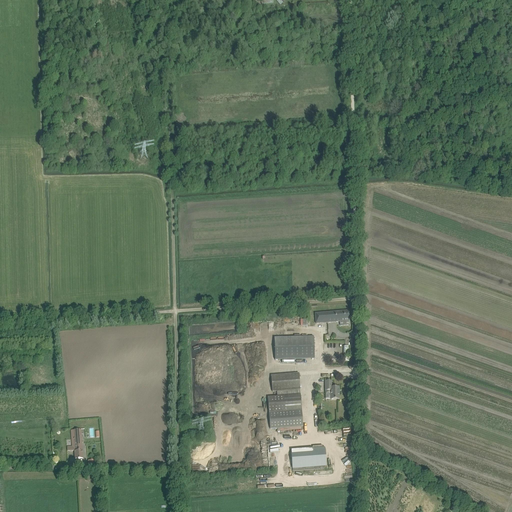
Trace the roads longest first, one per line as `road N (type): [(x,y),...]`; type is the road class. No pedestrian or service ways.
road 1 (track): [(177,511),(167,0)]
road 2 (track): [(0,322),(357,299)]
road 3 (track): [(351,4),(357,299)]
road 4 (track): [(355,186),(172,200)]
road 5 (track): [(511,3),(351,4)]
road 6 (unclassified): [(361,511),(358,357)]
